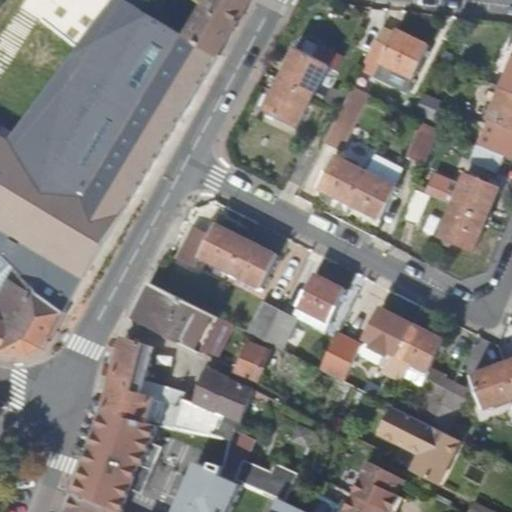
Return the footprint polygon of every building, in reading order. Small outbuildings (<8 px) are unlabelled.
[(208,0),(187,36),(220,57),(219,53),(251,0),(208,0)] [(384,28),(371,53),(384,59),(382,62),(414,78),(429,46),(398,31),(397,33),(384,28)] [(185,36),(147,98),(182,118),(220,57),(187,36),(185,36)] [(308,42),(303,53),(316,59),(321,48),(308,42)] [(299,51),(283,82),(314,97),(317,91),(329,68),(330,66),(316,59),(303,53),(299,51)] [(314,97),(283,82),(268,113),(298,128),(314,97)] [(332,87),(325,100),(342,109),(349,96),(332,87)] [(339,115),(325,142),(337,148),(343,151),(371,97),(353,88),(352,91),(349,96),(342,109),(341,111),(339,115)] [(511,91),(504,88),(490,122),(511,130),(511,91)] [(182,118),(147,98),(115,151),(99,142),(90,157),(106,166),(90,191),(0,136),(0,253),(15,268),(22,258),(51,275),(41,293),(65,311),(89,271),(110,236),(182,118)] [(511,160),(511,130),(490,122),(480,148),(506,158),(511,161),(511,160)] [(422,124),(408,157),(425,164),(439,131),(422,124)] [(478,147),(471,163),(499,175),(506,158),(480,148),(478,147)] [(376,155),(367,173),(396,188),(405,170),(376,155)] [(320,188),(351,204),(367,173),(336,157),(320,188)] [(367,173),(351,204),(381,220),(398,189),(396,188),(367,173)] [(469,175),(456,206),(489,219),(501,188),(469,175)] [(416,191),(404,221),(419,227),(431,197),(416,191)] [(489,219),(456,206),(442,239),(475,252),(489,219)] [(201,257),(232,273),(248,241),(216,226),(211,236),(194,227),(178,259),(196,268),(201,257)] [(248,241),(232,273),(263,288),(279,257),(248,241)] [(0,253),(0,351),(1,352),(30,355),(43,348),(65,311),(41,293),(15,268),(0,253)] [(316,275),(300,307),(331,322),(347,291),(316,275)] [(133,320),(203,355),(221,319),(152,284),(141,305),(133,320)] [(249,334),(266,342),(282,311),(265,302),(249,334)] [(331,322),(300,307),(295,317),(298,318),(326,332),(331,322)] [(367,341),(398,357),(414,326),(383,310),(367,341)] [(282,311),(266,342),(282,350),(298,318),(295,317),(282,311)] [(398,357),(389,376),(402,384),(405,379),(409,371),(425,379),(422,387),(430,391),(416,419),(432,427),(450,392),(441,387),(444,380),(430,373),(445,342),(414,326),(398,357)] [(339,335),(321,370),(344,382),(363,347),(339,335)] [(156,349),(127,339),(116,381),(105,411),(159,426),(177,431),(177,429),(218,438),(227,417),(220,414),(197,405),(188,401),(190,395),(150,383),(146,382),(149,372),(156,349)] [(272,353),(250,342),(236,372),(259,382),(272,353)] [(511,401),(511,383),(506,366),(473,379),(485,412),(511,401)] [(209,372),(206,379),(197,405),(220,414),(234,381),(209,370),(209,372)] [(409,371),(405,379),(422,387),(425,379),(409,371)] [(234,381),(220,414),(227,417),(243,423),(256,391),(234,381)] [(416,419),(394,408),(381,434),(401,445),(402,443),(422,453),(414,470),(441,484),(462,442),(432,427),(416,419)] [(159,426),(105,411),(100,427),(94,443),(155,467),(163,448),(153,444),(159,426)] [(234,442),(226,475),(286,501),(298,474),(277,465),(273,474),(247,463),(257,441),(238,433),(234,442)] [(155,467),(94,443),(76,495),(117,511),(125,511),(132,491),(143,495),(155,467)] [(232,511),(245,484),(197,462),(174,511),(232,511)] [(394,493),(402,478),(401,477),(370,462),(353,495),(386,511),(392,511),(401,497),(394,493)] [(117,511),(76,495),(69,511),(117,511)] [(386,511),(353,495),(344,511),(386,511)] [(307,511),(281,500),(275,511),(307,511)] [(341,511),(319,501),(314,511),(341,511)]
